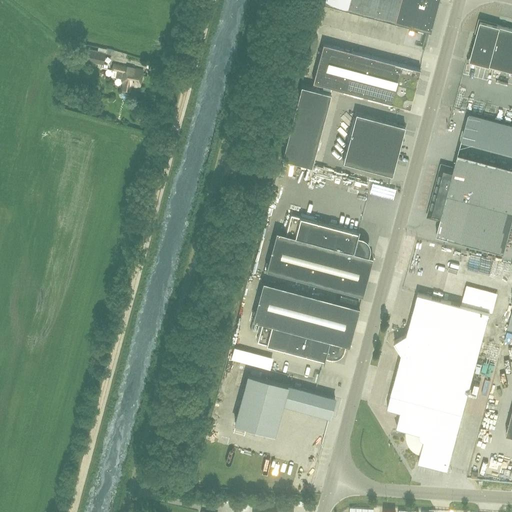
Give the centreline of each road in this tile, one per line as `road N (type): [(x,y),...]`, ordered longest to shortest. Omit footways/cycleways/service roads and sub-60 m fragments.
road 1 (track): [(69,511),(208,0)]
road 2 (unclassified): [(128,511),(207,169),(256,0)]
road 3 (tertiary): [(346,478),(340,456),(461,0)]
road 4 (tertiary): [(511,498),(360,486),(346,478)]
